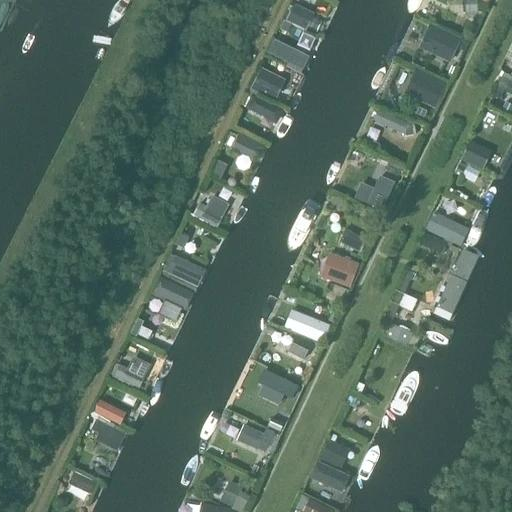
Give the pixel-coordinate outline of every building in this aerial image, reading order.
[(476,0),(465,0),(466,1),(466,12),(480,12),(479,1),(476,1),(476,0)] [(294,6),(286,22),(305,32),(314,15),(294,6)] [(285,23),(277,38),(287,43),(289,39),(299,44),(305,33),(285,23)] [(440,30),(428,54),(449,64),(450,63),(461,40),(440,30)] [(294,67),(298,59),(288,55),(285,62),(294,67)] [(391,66),(379,59),(361,95),(374,101),(391,66)] [(267,98),(277,77),(262,70),(261,69),(250,90),(267,98)] [(421,73),(410,97),(435,109),(447,85),(421,73)] [(495,88),(492,94),(501,99),(504,92),(504,91),(511,94),(511,80),(510,79),(502,75),(495,88)] [(261,118),(268,104),(251,96),(244,109),(261,118)] [(422,123),(426,112),(417,108),(412,119),(422,123)] [(403,123),(405,137),(416,136),(415,135),(413,123),(405,124),(403,123)] [(243,133),(235,150),(256,160),(265,144),(243,133)] [(462,159),(461,161),(481,171),(490,152),(469,143),(468,146),(462,159)] [(220,180),(227,167),(215,161),(208,174),(220,180)] [(460,163),(456,171),(464,175),(468,167),(460,163)] [(398,177),(400,170),(387,164),(384,172),(398,177)] [(367,205),(381,211),(394,184),(379,177),(367,205)] [(310,198),(286,249),(299,255),(326,204),(310,198)] [(199,204),(192,217),(216,229),(223,216),(199,204)] [(445,241),(454,223),(433,213),(425,231),(445,241)] [(345,230),(338,242),(360,253),(360,252),(364,254),(368,245),(365,243),(366,240),(345,230)] [(425,233),(419,245),(440,255),(444,249),(446,243),(425,233)] [(225,244),(204,287),(217,293),(238,249),(225,244)] [(349,290),(358,265),(328,254),(319,278),(349,290)] [(168,256),(160,272),(194,288),(202,271),(174,258),(174,259),(168,256)] [(463,257),(434,322),(450,327),(478,264),(463,257)] [(160,279),(152,295),(186,311),(193,295),(160,279)] [(330,285),(326,298),(344,304),(348,292),(330,285)] [(391,303),(376,334),(384,338),(406,348),(412,335),(390,324),(390,323),(398,307),(391,303)] [(306,317),(298,334),(319,343),(326,325),(306,317)] [(139,320),(131,336),(137,339),(139,337),(143,328),(145,323),(139,320)] [(143,328),(139,337),(149,342),(153,333),(143,328)] [(300,340),(293,355),(293,356),(303,360),(305,356),(311,344),(302,340),(301,339),(300,340)] [(115,364),(108,379),(112,381),(126,388),(137,393),(145,377),(120,365),(119,366),(115,364)] [(264,371),(257,384),(290,400),(297,387),(264,371)] [(99,401),(93,413),(120,426),(125,414),(99,401)] [(283,425),(271,419),(267,427),(279,433),(283,425)] [(96,420),(90,431),(98,435),(121,446),(126,435),(116,429),(101,422),(96,420)] [(244,427),(237,441),(257,451),(260,445),(266,448),(272,434),(265,431),(263,435),(244,427)] [(334,468),(344,448),(329,441),(320,461),(334,468)] [(330,489),(337,473),(317,463),(309,479),(330,489)] [(82,479),(76,491),(88,497),(94,485),(82,479)] [(240,493),(243,488),(229,482),(219,503),(230,508),(229,510),(232,511),(241,511),(249,497),(240,493)] [(295,511),(332,511),(302,496),(294,511),(295,511)]
